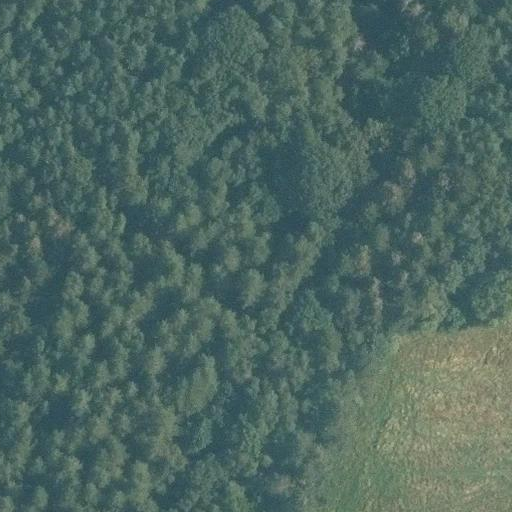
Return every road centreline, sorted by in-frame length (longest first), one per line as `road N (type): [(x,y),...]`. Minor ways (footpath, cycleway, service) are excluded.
road 1 (track): [(170,511),(490,0)]
road 2 (track): [(330,246),(0,189)]
